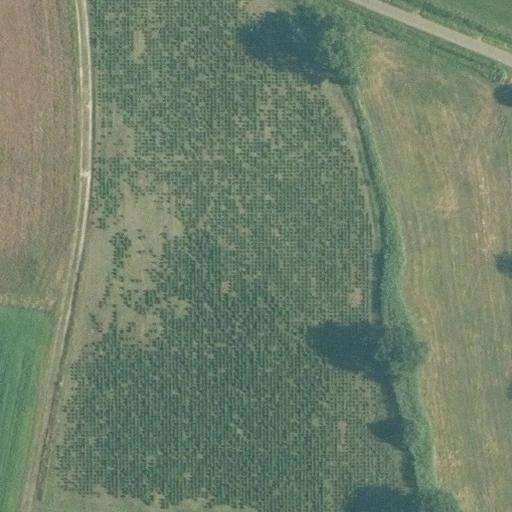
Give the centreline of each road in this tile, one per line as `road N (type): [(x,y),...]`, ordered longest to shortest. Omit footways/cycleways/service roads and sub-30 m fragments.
road 1 (track): [(36,511),(86,233),(92,99),(82,0)]
road 2 (unclassified): [(511,63),(360,0)]
